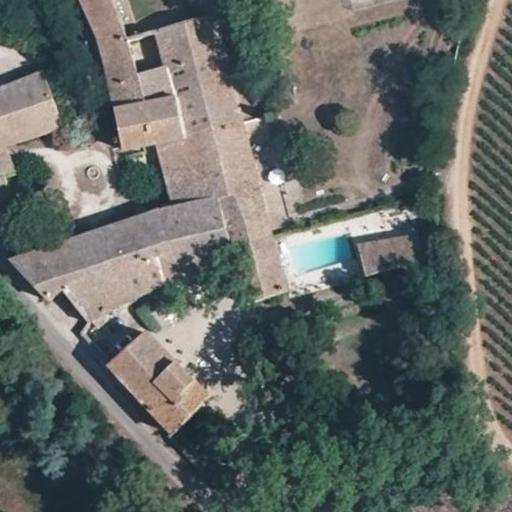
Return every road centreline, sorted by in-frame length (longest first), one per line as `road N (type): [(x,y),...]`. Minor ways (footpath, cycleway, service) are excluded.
road 1 (track): [(493,0),(455,169),(470,368),(495,439),(511,456)]
road 2 (unclassified): [(217,511),(0,276)]
